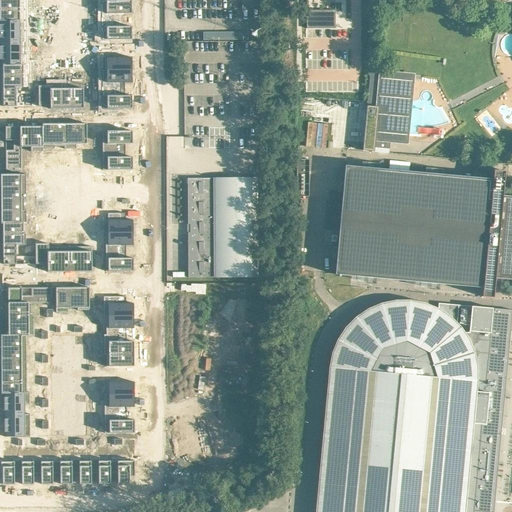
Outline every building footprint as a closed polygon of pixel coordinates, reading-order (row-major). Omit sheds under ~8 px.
[(24,0),(0,0),(0,9),(25,10),(24,0)] [(131,1),(101,1),(102,20),(119,20),(119,14),(124,14),(131,14),(131,1)] [(25,10),(0,9),(0,20),(25,21),(25,10)] [(39,10),(35,10),(35,21),(45,21),(45,14),(39,14),(39,10)] [(25,21),(0,20),(0,31),(25,31),(25,21)] [(119,20),(102,20),(102,40),(132,40),(132,27),(124,27),(120,27),(119,20)] [(25,31),(0,31),(0,42),(25,42),(25,31)] [(250,40),(251,31),(204,31),(204,39),(250,40)] [(25,42),(0,42),(0,53),(25,53),(25,42)] [(25,53),(0,53),(0,64),(3,65),(25,64),(25,53)] [(132,57),(104,58),(104,70),(132,70),(132,57)] [(25,64),(3,65),(3,76),(28,76),(28,64),(25,64)] [(104,70),(102,70),(102,89),(120,89),(120,83),(124,83),(132,83),(132,70),(104,70)] [(367,102),(362,150),(374,151),(375,147),(389,149),(390,140),(406,141),(406,135),(410,101),(412,76),(411,76),(370,73),(367,102)] [(28,76),(3,76),(3,87),(16,86),(16,87),(28,87),(28,76)] [(62,84),(50,84),(50,86),(51,86),(51,106),(50,106),(50,109),(62,109),(61,89),(62,89),(62,84)] [(16,86),(3,87),(3,106),(16,106),(23,106),(23,102),(16,102),(16,87),(16,86)] [(38,102),(31,102),(31,106),(50,106),(51,106),(51,86),(50,86),(38,86),(38,102)] [(62,89),(61,89),(62,109),(72,109),(72,88),(62,89)] [(84,88),(72,88),(72,109),(84,109),(84,88)] [(120,89),(102,89),(102,109),(132,109),(132,95),(125,96),(120,96),(120,89)] [(87,123),(75,124),(76,144),(87,144),(87,123)] [(54,124),(42,124),(43,126),(43,149),(55,149),(55,147),(54,147),(54,124)] [(65,124),(54,124),(54,147),(55,147),(64,146),(65,146),(65,124)] [(65,146),(64,146),(64,149),(76,149),(76,144),(75,124),(65,124),(65,146)] [(31,126),(20,127),(20,147),(21,147),(31,147),(31,126)] [(31,147),(31,152),(43,152),(43,149),(43,126),(31,126),(31,147)] [(20,127),(5,127),(6,140),(13,140),(13,150),(6,150),(6,171),(18,171),(18,169),(20,169),(20,171),(21,171),(21,147),(20,147),(20,127)] [(132,131),(102,131),(102,151),(120,150),(120,144),(125,144),(132,144),(132,131)] [(120,150),(102,151),(103,170),(133,170),(133,157),(125,157),(120,157),(120,150)] [(309,159),(297,159),(296,196),(309,196),(309,159)] [(511,196),(503,196),(504,181),(505,171),(494,170),(493,179),(345,166),(335,274),(483,288),(482,297),(494,298),(495,283),(497,284),(499,284),(510,285),(510,279),(511,279),(511,196)] [(26,174),(1,174),(1,187),(26,187),(26,174)] [(93,188),(134,187),(133,175),(93,175),(93,188)] [(257,277),(256,178),(187,178),(188,224),(190,224),(190,232),(188,233),(188,278),(257,277)] [(26,187),(1,187),(1,199),(24,199),(26,199),(26,187)] [(24,199),(1,199),(1,211),(24,211),(24,210),(24,199)] [(24,211),(1,211),(1,224),(3,224),(3,223),(23,223),(26,223),(26,210),(24,210),(24,211)] [(125,213),(108,213),(108,232),(108,233),(133,232),(133,220),(125,220),(121,220),(121,214),(125,214),(125,213)] [(23,223),(3,223),(3,224),(3,234),(23,233),(23,223)] [(108,232),(105,232),(106,246),(106,252),(121,252),(121,245),(126,245),(133,245),(133,232),(108,233),(108,232)] [(23,233),(3,234),(3,244),(16,244),(16,245),(26,245),(26,233),(23,233)] [(16,244),(3,244),(3,264),(24,264),(24,260),(16,260),(16,245),(16,244)] [(36,260),(28,260),(28,264),(48,264),(48,252),(49,252),(49,247),(49,244),(35,244),(36,260)] [(92,246),(80,247),(81,272),(92,272),(92,271),(92,246)] [(48,264),(48,272),(59,272),(59,247),(49,247),(49,252),(48,252),(48,264)] [(70,247),(59,247),(59,272),(70,272),(70,247)] [(80,247),(70,247),(70,272),(81,272),(80,247)] [(121,252),(106,252),(106,271),(133,271),(133,258),(126,258),(121,258),(121,252)] [(67,287),(56,287),(56,313),(68,313),(68,308),(67,308),(67,287)] [(78,287),(67,287),(67,308),(68,308),(77,308),(78,308),(78,287)] [(78,308),(77,308),(78,310),(89,310),(89,287),(78,287),(78,308)] [(22,288),(8,288),(8,303),(31,303),(52,303),(52,302),(50,302),(50,300),(52,300),(52,288),(31,288),(31,296),(22,296),(22,288)] [(126,296),(104,296),(104,316),(106,316),(134,316),(134,303),(126,303),(122,303),(122,297),(126,297),(126,296)] [(493,511),(511,315),(511,309),(438,303),(438,308),(425,303),(410,300),(396,300),(381,303),(368,309),(355,317),(345,327),(342,332),(337,339),(332,353),(329,367),(326,395),(326,399),(320,467),(315,511),(493,511)] [(31,303),(8,303),(8,314),(31,313),(31,303)] [(31,313),(8,314),(8,324),(33,324),(33,313),(31,313)] [(134,316),(106,316),(106,334),(106,335),(122,335),(122,328),(126,328),(134,328),(134,316)] [(33,324),(8,324),(8,335),(26,335),(26,336),(34,336),(33,324)] [(106,334),(104,334),(104,354),(106,354),(134,354),(134,341),(126,341),(122,341),(122,335),(106,335),(106,334)] [(8,335),(1,335),(1,347),(26,347),(26,336),(26,335),(8,335)] [(26,347),(1,347),(1,359),(26,359),(26,347)] [(134,354),(106,354),(106,366),(134,366),(134,354)] [(26,359),(1,359),(1,371),(26,371),(26,359)] [(26,371),(1,371),(1,382),(27,382),(26,371)] [(27,382),(1,382),(1,393),(4,393),(27,393),(27,392),(27,382)] [(134,382),(107,382),(107,394),(107,395),(134,394),(134,382)] [(27,393),(4,393),(4,404),(25,403),(25,404),(29,404),(29,392),(27,392),(27,393)] [(107,394),(104,394),(104,414),(122,413),(122,407),(127,407),(134,407),(134,394),(107,395),(107,394)] [(25,403),(4,404),(4,414),(25,414),(25,404),(25,403)] [(122,413),(104,414),(104,433),(135,433),(134,420),(127,420),(122,420),(122,413)] [(25,414),(4,414),(4,425),(30,425),(30,414),(25,414)] [(30,425),(4,425),(4,437),(30,436),(30,425)] [(80,473),(79,473),(79,484),(91,484),(91,473),(99,473),(99,461),(100,461),(100,458),(90,458),(90,461),(80,461),(80,473)] [(3,462),(1,462),(1,472),(3,472),(3,484),(15,484),(14,473),(22,473),(22,461),(23,461),(23,459),(13,459),(13,461),(3,462)] [(22,473),(22,484),(34,484),(34,473),(41,473),(42,473),(41,461),(42,461),(42,459),(32,459),(32,461),(23,461),(22,461),(22,473)] [(61,473),(60,473),(60,484),(72,484),(72,473),(79,473),(80,473),(80,461),(80,459),(71,459),(71,461),(61,461),(61,473)] [(42,473),(41,473),(41,484),(53,484),(53,473),(60,473),(61,473),(61,461),(42,461),(41,461),(42,473)] [(99,473),(99,484),(111,484),(110,473),(118,473),(118,461),(100,461),(99,461),(99,473)] [(118,473),(118,483),(130,483),(130,476),(135,476),(135,461),(118,461),(118,473)]
